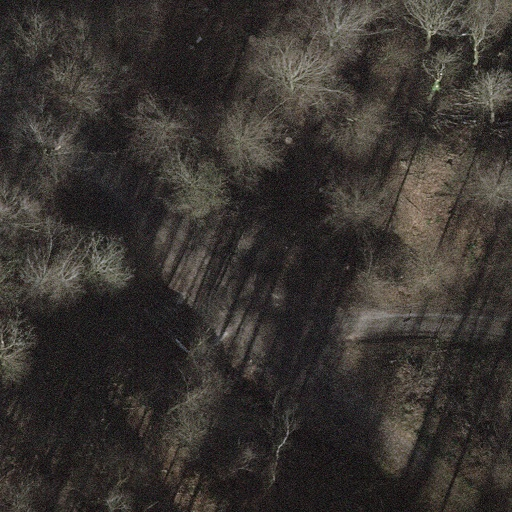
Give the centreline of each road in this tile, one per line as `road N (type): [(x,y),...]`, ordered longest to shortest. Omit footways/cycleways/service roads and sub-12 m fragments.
road 1 (track): [(0,120),(46,129),(268,329)]
road 2 (track): [(268,329),(511,324)]
